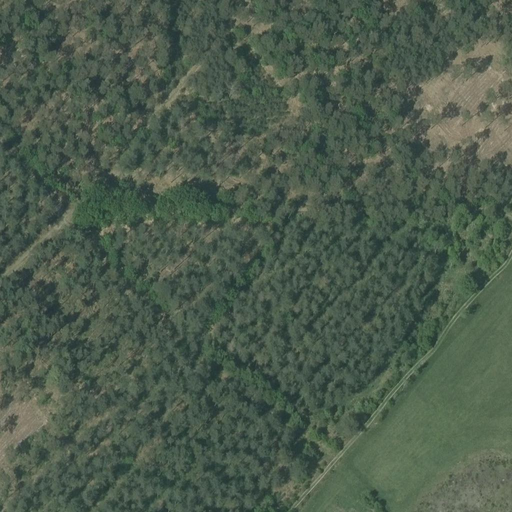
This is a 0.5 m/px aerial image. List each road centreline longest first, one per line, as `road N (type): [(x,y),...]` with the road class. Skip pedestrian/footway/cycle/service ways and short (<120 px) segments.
road 1 (track): [(0,144),(61,209),(490,210),(511,217)]
road 2 (track): [(291,511),(511,253)]
road 3 (track): [(245,0),(70,210)]
